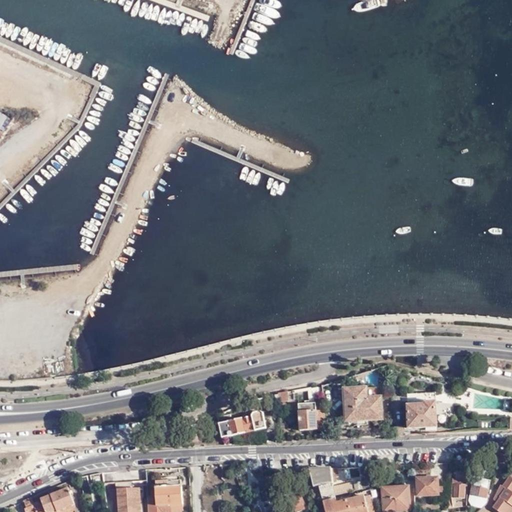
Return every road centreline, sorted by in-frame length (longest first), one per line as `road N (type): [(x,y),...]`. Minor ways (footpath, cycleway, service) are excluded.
road 1 (tertiary): [(511,443),(105,459),(0,499)]
road 2 (secondary): [(23,413),(335,350),(436,345)]
